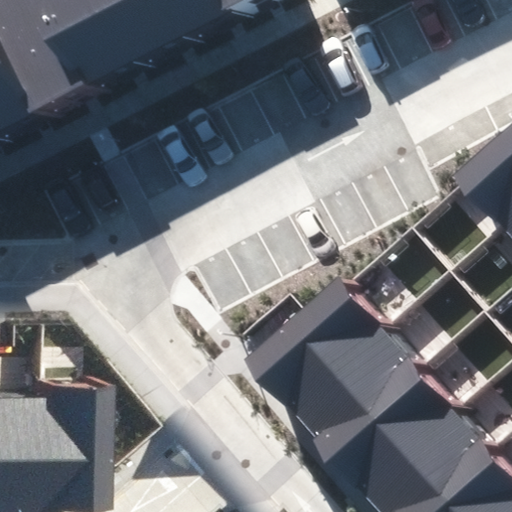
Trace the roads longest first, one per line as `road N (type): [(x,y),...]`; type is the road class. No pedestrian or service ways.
road 1 (residential): [(108,269),(511,65)]
road 2 (residential): [(321,511),(108,269)]
